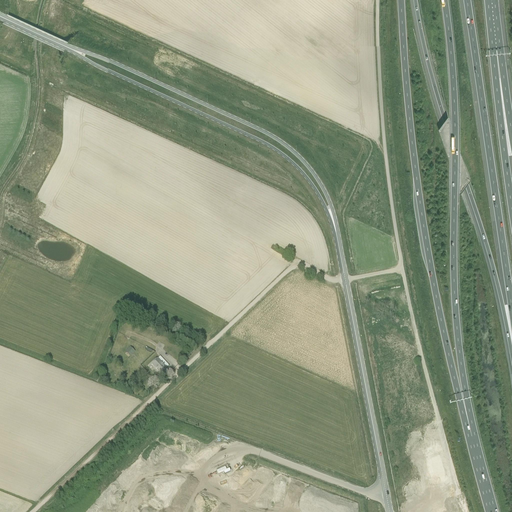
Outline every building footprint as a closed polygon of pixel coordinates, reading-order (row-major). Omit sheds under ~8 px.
[(86,18),(89,11),(70,3),(67,11),(86,18)] [(116,27),(117,24),(99,16),(98,19),(116,27)] [(153,340),(166,345),(168,340),(156,334),(153,340)] [(129,339),(121,359),(123,360),(124,358),(123,358),(130,342),(131,342),(131,340),(129,339)] [(151,364),(157,370),(160,374),(169,366),(160,357),(157,360),(156,359),(151,364)]
